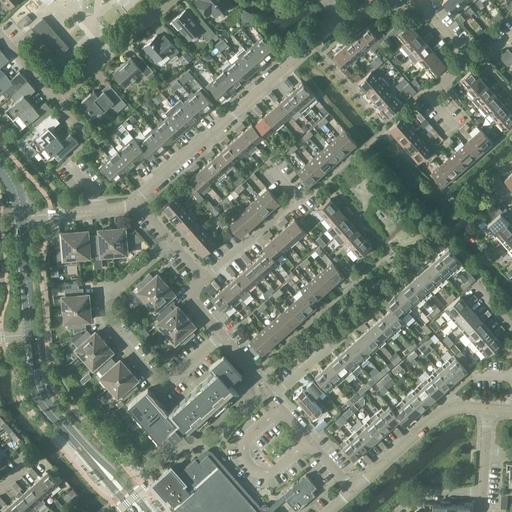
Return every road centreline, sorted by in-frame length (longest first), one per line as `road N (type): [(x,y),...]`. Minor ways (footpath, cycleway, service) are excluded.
road 1 (residential): [(135,200),(342,17)]
road 2 (residential): [(223,334),(163,383),(105,323),(107,300),(171,242)]
road 3 (residential): [(353,490),(439,415),(487,408)]
road 4 (tertiary): [(103,469),(42,400),(31,334)]
road 5 (residential): [(170,0),(59,95)]
road 6 (residential): [(202,279),(299,198)]
road 7 (residential): [(353,490),(272,397)]
